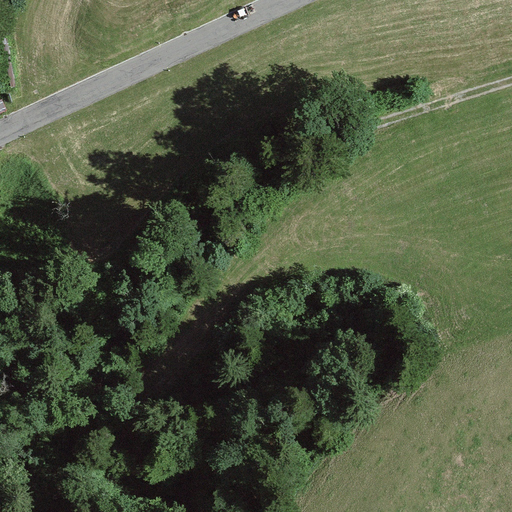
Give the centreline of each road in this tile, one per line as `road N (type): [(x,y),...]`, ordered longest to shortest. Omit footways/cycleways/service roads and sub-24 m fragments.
road 1 (track): [(511,82),(319,142),(233,201),(142,285),(103,360),(75,490),(60,511)]
road 2 (tertiary): [(287,0),(0,130)]
